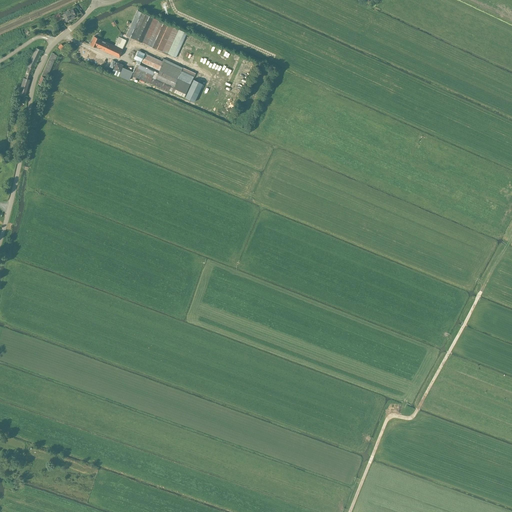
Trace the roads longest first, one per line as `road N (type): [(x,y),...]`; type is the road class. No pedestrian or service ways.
road 1 (track): [(350,511),(386,419),(413,415),(481,290)]
road 2 (unclassified): [(0,236),(38,70),(58,39)]
